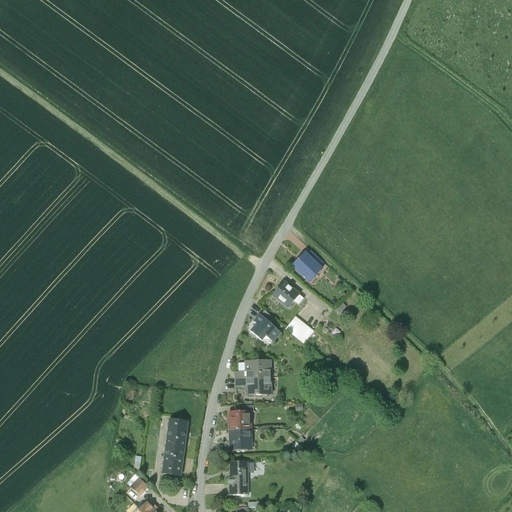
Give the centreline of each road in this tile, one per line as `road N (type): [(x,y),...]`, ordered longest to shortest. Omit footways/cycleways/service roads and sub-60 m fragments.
road 1 (unclassified): [(198,511),(210,415),(247,292),(407,0)]
road 2 (track): [(286,222),(463,390),(511,451)]
